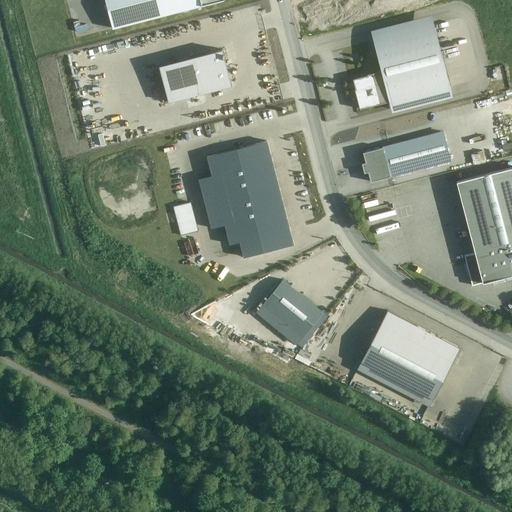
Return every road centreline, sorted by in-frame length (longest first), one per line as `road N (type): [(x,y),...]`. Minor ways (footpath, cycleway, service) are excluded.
road 1 (track): [(0,281),(438,511)]
road 2 (residential): [(283,0),(329,187),(349,234),(389,277),(511,344)]
